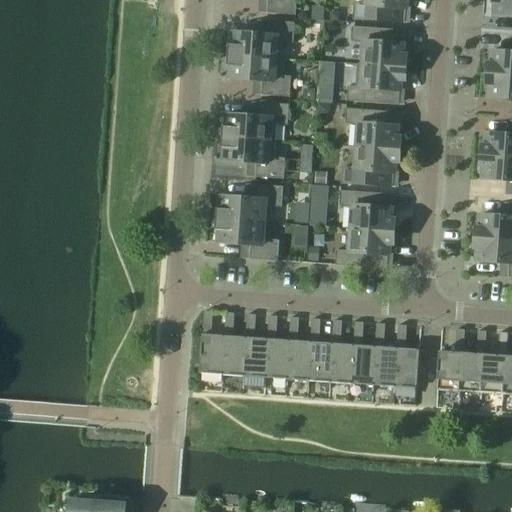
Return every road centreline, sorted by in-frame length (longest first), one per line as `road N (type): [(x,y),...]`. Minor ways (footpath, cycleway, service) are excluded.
road 1 (residential): [(422,309),(444,0)]
road 2 (residential): [(174,293),(195,0)]
road 3 (residential): [(422,309),(174,293)]
road 4 (residential): [(158,511),(174,293)]
